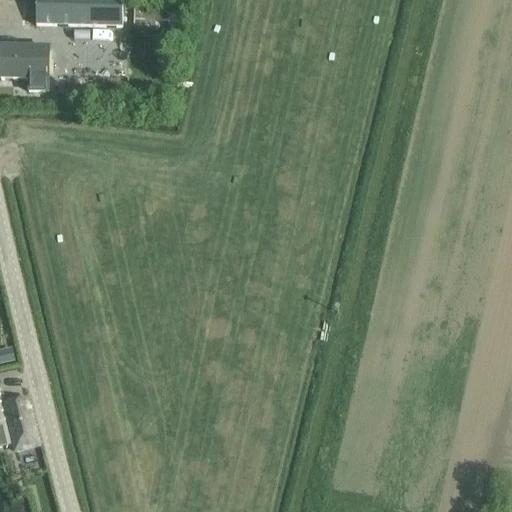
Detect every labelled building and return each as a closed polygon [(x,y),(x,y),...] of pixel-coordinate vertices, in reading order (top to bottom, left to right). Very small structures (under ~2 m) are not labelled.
[(123,0),(37,0),(37,27),(123,29),(123,0)] [(180,2),(136,1),(136,30),(179,31),(180,2)] [(29,93),(49,94),(50,94),(51,51),(22,50),(2,49),(1,81),(36,82),(35,92),(29,92),(29,93)] [(151,81),(150,99),(164,99),(164,82),(151,81)] [(0,448),(14,445),(16,453),(40,447),(28,400),(5,406),(1,390),(0,390),(0,448)]
